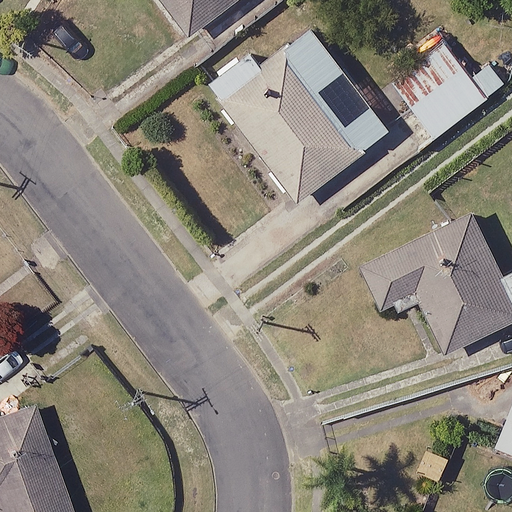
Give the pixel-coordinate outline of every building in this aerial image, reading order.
[(166,0),(189,30),(228,0),(166,0)] [(389,126),(309,21),(257,60),(245,44),(207,74),(299,195),(389,126)] [(487,94),(446,40),(394,79),(435,133),(487,94)] [(492,249),(472,206),(369,254),(393,305),(420,293),(444,345),(511,312),(511,262),(503,244),(492,249)] [(0,511),(71,511),(33,394),(0,405),(0,511)] [(511,395),(493,441),(511,448),(511,395)]
